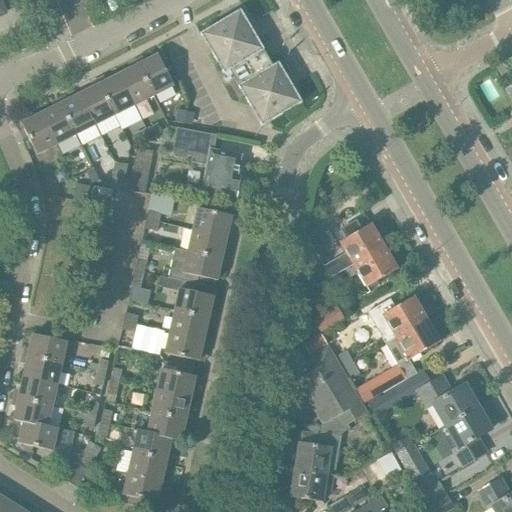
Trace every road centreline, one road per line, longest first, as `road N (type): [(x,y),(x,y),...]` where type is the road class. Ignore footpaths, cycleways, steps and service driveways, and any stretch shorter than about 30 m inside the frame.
road 1 (residential): [(370,111),(296,149),(236,511)]
road 2 (residential): [(0,383),(38,211),(0,110)]
road 3 (secondary): [(370,111),(511,350)]
road 4 (residential): [(0,89),(169,0)]
road 5 (secondary): [(511,237),(422,82)]
road 6 (secondary): [(308,0),(370,111)]
